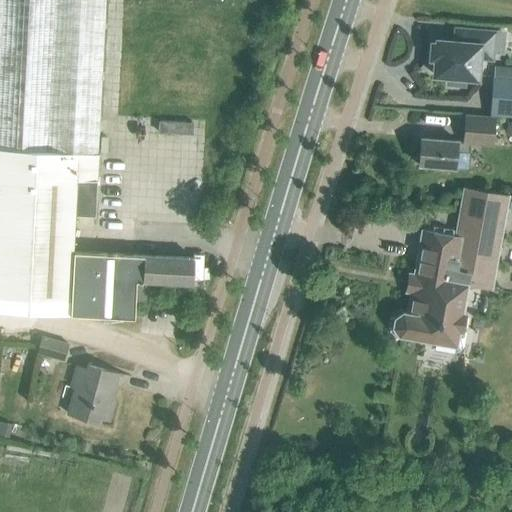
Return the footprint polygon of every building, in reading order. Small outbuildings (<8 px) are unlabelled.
[(0,0),(0,311),(133,318),(134,299),(141,300),(141,291),(148,292),(149,282),(191,284),(193,258),(144,255),(144,257),(112,255),(112,254),(72,252),(74,215),(95,216),(106,0),(0,0)] [(485,54),(486,32),(463,30),(462,43),(437,41),(436,44),(431,43),(430,58),(435,59),(434,75),(448,76),(447,84),(464,85),(464,78),(477,79),(479,54),(485,54)] [(511,78),(494,78),(491,114),(511,115),(511,78)] [(493,118),(465,116),(463,143),(491,145),(493,118)] [(420,138),(418,166),(456,169),(468,170),(470,154),(457,153),(458,141),(420,138)] [(458,331),(462,332),(465,314),(461,314),(466,285),(491,290),(508,197),(464,189),(455,237),(422,231),(415,273),(409,272),(405,294),(411,295),(407,314),(403,313),(395,319),(393,328),(399,335),(455,346),(458,331)] [(65,361),(70,345),(43,337),(38,353),(65,361)] [(110,400),(118,373),(87,364),(85,368),(76,366),(69,388),(74,389),(66,414),(98,423),(99,418),(108,421),(114,402),(110,400)] [(0,421),(0,433),(8,435),(11,423),(0,421)]
